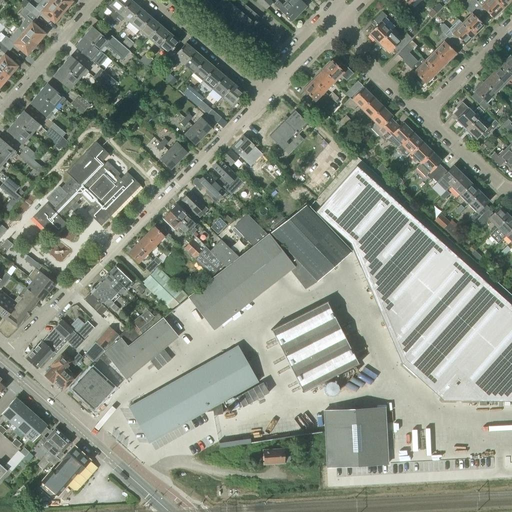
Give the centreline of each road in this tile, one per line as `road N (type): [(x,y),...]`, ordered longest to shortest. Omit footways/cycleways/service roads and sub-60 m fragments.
road 1 (residential): [(9,351),(264,97)]
road 2 (residential): [(0,116),(98,0)]
road 3 (residential): [(150,0),(264,97)]
road 4 (residential): [(192,511),(88,423)]
road 5 (residential): [(423,117),(511,29)]
road 6 (residential): [(423,117),(376,74),(343,24)]
